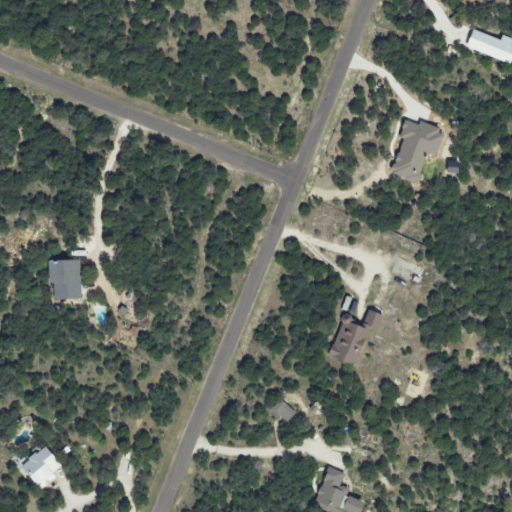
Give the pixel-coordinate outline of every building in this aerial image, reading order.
[(428,153),(437,155),(445,130),(421,123),(420,125),(406,121),(400,138),(404,139),(392,175),(418,183),(428,153)] [(80,261),(51,261),(52,301),(81,300),(80,261)] [(329,356),(357,366),(371,327),(379,330),(385,316),(368,310),(362,325),(343,318),(329,356)] [(289,423),(296,411),(278,400),(271,412),(289,423)] [(54,473),(63,466),(49,447),(24,465),(42,489),(57,478),(54,473)] [(345,475),(328,468),(314,503),(337,511),(363,511),(367,504),(347,496),(349,490),(341,487),(345,475)]
